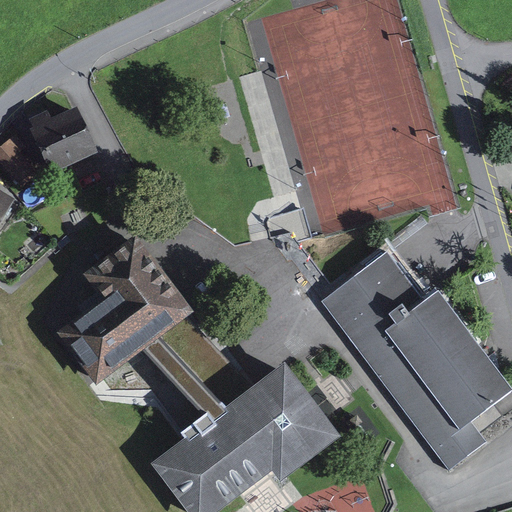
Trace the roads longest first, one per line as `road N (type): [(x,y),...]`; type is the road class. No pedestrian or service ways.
road 1 (tertiary): [(197,0),(63,63),(0,112)]
road 2 (residential): [(450,64),(511,281)]
